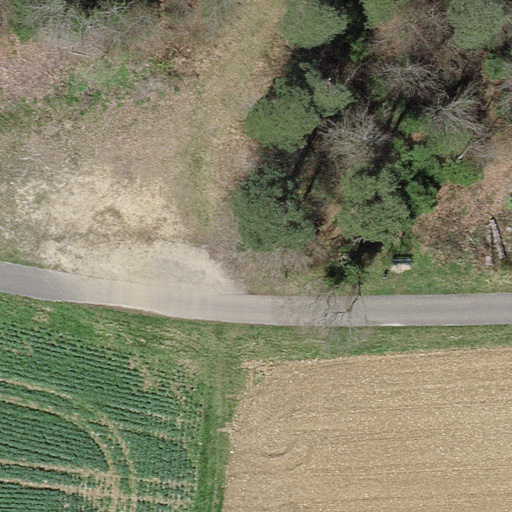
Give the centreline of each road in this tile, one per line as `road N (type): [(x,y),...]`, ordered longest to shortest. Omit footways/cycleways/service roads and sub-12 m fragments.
road 1 (track): [(511,309),(230,308),(0,275)]
road 2 (track): [(230,308),(211,511)]
